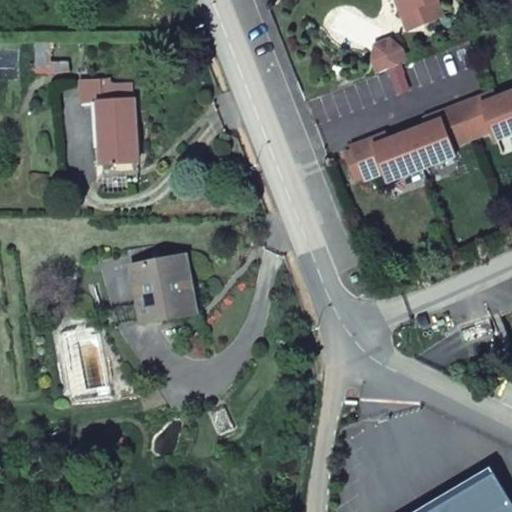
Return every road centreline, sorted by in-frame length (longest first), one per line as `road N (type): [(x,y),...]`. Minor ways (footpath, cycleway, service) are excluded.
road 1 (residential): [(348,343),(213,0)]
road 2 (residential): [(511,434),(348,343)]
road 3 (unclassified): [(348,343),(318,511)]
